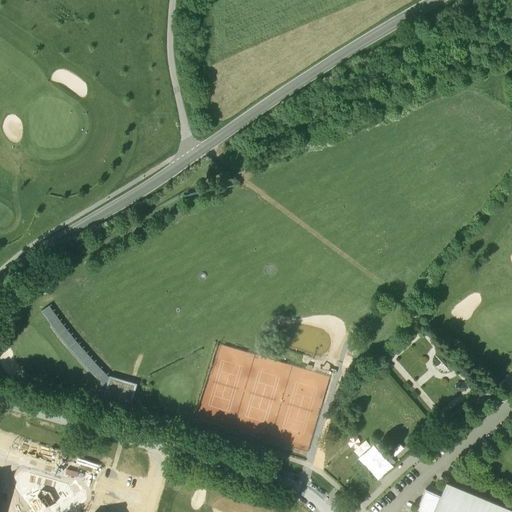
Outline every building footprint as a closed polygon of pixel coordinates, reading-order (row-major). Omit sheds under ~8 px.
[(93,363),(82,350),(73,340),(66,331),(56,319),(48,307),(40,313),(50,327),(59,337),(66,347),(77,360),(86,370),(92,376),(99,383),(105,376),(93,363)] [(137,385),(109,376),(102,402),(129,410),(137,385)] [(391,467),(396,463),(389,456),(384,461),(391,467)] [(511,511),(511,510),(446,483),(440,496),(433,511),(418,511),(416,511),(415,511),(511,511)] [(416,511),(418,511),(433,511),(440,496),(425,490),(416,511)]
